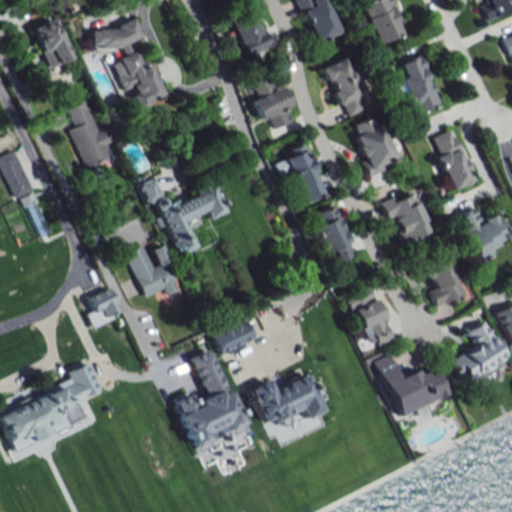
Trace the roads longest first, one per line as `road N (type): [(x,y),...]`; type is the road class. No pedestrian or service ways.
road 1 (residential): [(268,0),(314,132),(422,352)]
road 2 (residential): [(296,299),(311,280),(307,261),(186,0)]
road 3 (residential): [(0,325),(49,306),(77,259),(0,95)]
road 4 (residential): [(430,0),(479,101),(511,131)]
